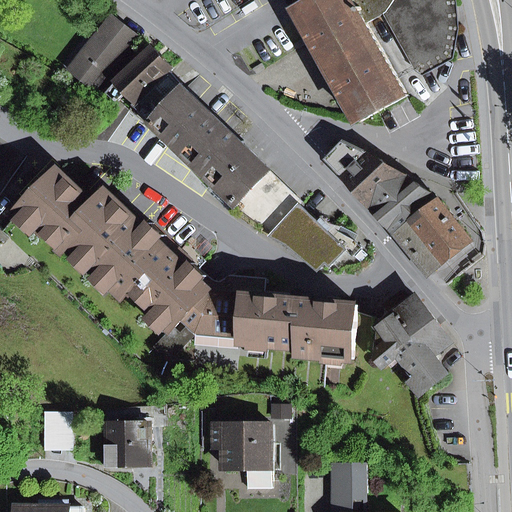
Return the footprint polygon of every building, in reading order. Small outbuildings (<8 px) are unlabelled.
[(378,18),(387,13),(379,0),(292,0),(299,12),(320,0),(355,0),(368,23),(378,18)] [(361,123),(409,96),(368,23),(355,0),(320,0),(299,12),(330,67),(361,123)] [(395,0),(379,0),(387,13),(393,4),(395,0)] [(395,0),(393,4),(399,35),(418,69),(423,72),(451,57),(456,30),(454,4),(453,0),(395,0)] [(132,42),(137,36),(115,19),(111,25),(132,42)] [(97,42),(105,49),(96,60),(88,54),(74,71),(96,88),(132,42),(111,25),(97,42)] [(88,54),(96,60),(105,49),(97,42),(88,54)] [(119,102),(129,92),(139,102),(171,72),(174,69),(155,48),(119,82),(110,93),(119,102)] [(238,205),(262,180),(271,171),(242,142),(186,89),(171,72),(139,102),(136,105),(150,122),(151,121),(238,205)] [(406,177),(345,144),(331,159),(374,206),(406,177)] [(95,268),(98,271),(143,224),(111,192),(98,205),(62,171),(23,211),(28,216),(41,228),(66,252),(72,246),(81,255),(95,268)] [(299,207),(304,202),(271,171),(262,180),(284,201),(288,196),(299,207)] [(412,180),(406,177),(374,206),(397,233),(413,221),(440,200),(412,180)] [(284,201),(262,180),(238,205),(232,211),(272,238),(273,237),(274,235),(299,207),(288,196),(284,201)] [(413,221),(445,263),(472,242),(440,200),(413,221)] [(274,235),(273,237),(289,245),(320,271),(328,262),(332,266),(347,250),(354,257),(363,248),(355,241),(340,233),(335,238),(301,206),(300,207),(299,207),(274,235)] [(35,234),(41,228),(28,216),(23,222),(35,234)] [(397,233),(431,275),(445,263),(413,221),(397,233)] [(162,242),(167,236),(154,223),(149,229),(162,242)] [(196,274),(177,256),(162,242),(149,229),(143,224),(98,271),(102,275),(115,287),(126,298),(132,291),(157,315),(170,327),(173,331),(212,290),(211,289),(196,274)] [(177,256),(196,274),(208,262),(189,243),(177,256)] [(89,273),(95,268),(81,255),(76,261),(89,273)] [(221,282),(215,281),(201,269),(196,274),(211,289),(221,282)] [(109,293),(115,287),(102,275),(97,281),(109,293)] [(221,282),(211,289),(212,290),(215,293),(247,296),(249,277),(231,276),(221,282)] [(249,277),(247,296),(265,297),(267,279),(249,277)] [(215,293),(212,290),(173,331),(156,349),(170,363),(196,335),(240,339),(244,340),(247,296),(215,293)] [(416,376),(427,390),(449,373),(437,358),(435,356),(453,342),(439,324),(420,299),(417,299),(413,301),(407,294),(404,293),(388,306),(396,315),(380,327),(382,330),(380,358),(386,366),(392,361),(401,354),(405,360),(416,376)] [(265,297),(247,296),(244,340),(243,343),(253,344),(270,345),(301,348),(300,355),(355,360),(359,306),(265,297)] [(164,333),(170,327),(157,315),(151,321),(164,333)] [(195,345),(239,350),(240,339),(196,335),(195,345)] [(252,351),(269,352),(270,345),(253,344),(252,351)] [(392,361),(396,367),(405,360),(401,354),(392,361)] [(326,364),(344,366),(345,359),(327,358),(326,364)] [(427,390),(416,376),(410,381),(421,395),(427,390)] [(275,407),(275,418),(287,417),(287,407),(275,407)] [(46,414),(45,450),(74,449),(74,413),(46,414)] [(110,416),(110,425),(137,425),(137,418),(110,416)] [(137,425),(110,425),(110,445),(103,445),(104,466),(152,465),(151,425),(137,425)] [(249,489),(274,489),(274,425),(216,426),(217,448),(226,448),(226,469),(249,469),(249,489)] [(338,464),(338,494),(366,494),(369,494),(368,464),(338,464)] [(470,493),(468,464),(452,465),(453,494),(470,493)] [(366,511),(366,500),(338,500),(338,511),(366,511)] [(17,511),(85,511),(86,509),(53,509),(53,502),(41,502),(41,509),(18,509),(17,511)]
